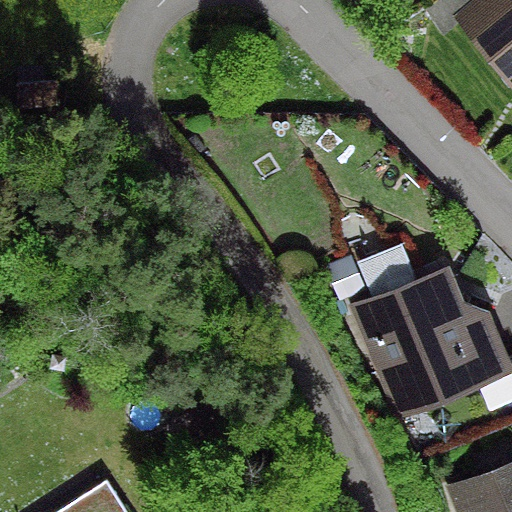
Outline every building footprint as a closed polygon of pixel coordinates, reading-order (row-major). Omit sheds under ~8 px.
[(511,0),(484,0),(479,4),(511,44),(511,0)] [(16,107),(53,103),(50,81),(14,83),(16,107)] [(462,308),(450,304),(438,276),(359,309),(399,406),(496,365),(494,358),(475,314),(462,308)] [(511,511),(511,466),(455,490),(464,511),(511,511)] [(125,511),(102,476),(48,511),(125,511)]
